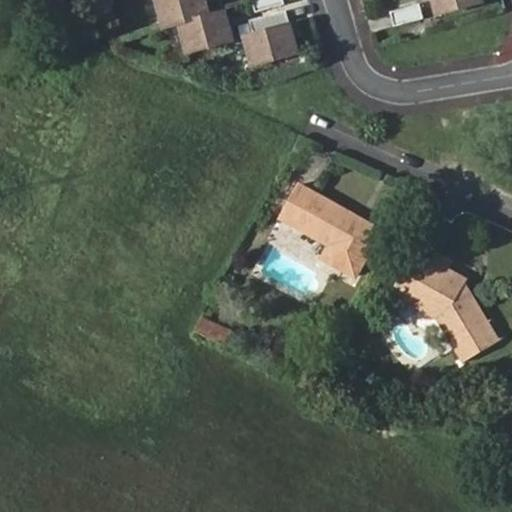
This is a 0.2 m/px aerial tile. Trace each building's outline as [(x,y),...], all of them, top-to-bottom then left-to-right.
[(156,0),(162,20),(166,36),(178,32),(187,61),(203,56),(231,49),(223,20),(208,24),(200,0),(156,0)] [(282,12),(278,0),(247,0),(253,20),(282,12)] [(436,0),(440,14),(485,1),(484,0),(436,0)] [(426,18),(422,3),(393,11),(397,26),(426,18)] [(296,61),(291,41),(284,18),(247,28),(251,43),(243,45),(252,74),(277,67),(296,61)] [(304,229),(338,249),(330,262),(362,281),(387,237),(322,199),(303,188),(287,218),(304,229)] [(444,315),(441,321),(465,363),(497,345),(464,288),(465,285),(448,275),(454,265),(421,247),(395,294),(423,310),(426,305),(444,315)] [(423,310),(441,321),(444,315),(426,305),(423,310)] [(236,336),(208,322),(200,335),(230,349),(236,336)]
